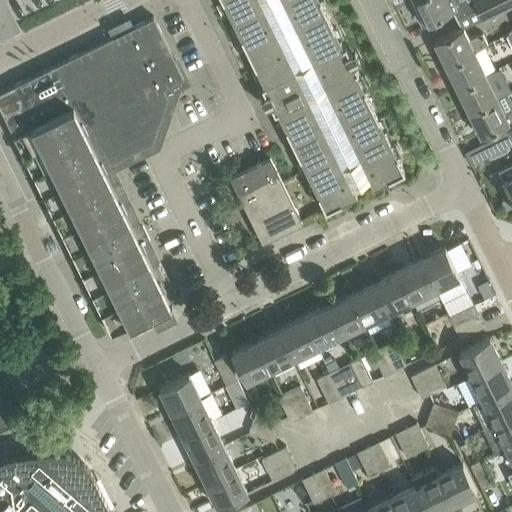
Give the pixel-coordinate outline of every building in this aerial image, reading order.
[(336,27),(335,26),(334,27),(321,0),(316,0),(315,0),(221,0),(222,1),(224,0),(229,0),(233,9),(227,12),(228,13),(229,12),(235,25),(234,26),(235,27),(241,24),(246,34),(240,37),(240,38),(242,38),(255,65),(254,66),(255,67),(261,64),(266,75),(260,78),(260,79),(261,78),(264,84),(262,85),(266,93),(264,93),(270,105),(271,104),(275,112),(277,111),(280,116),(279,117),(279,118),(281,117),(286,128),(285,129),(285,130),(286,129),(300,157),(299,157),(299,158),(301,158),(306,168),(304,169),(305,170),(306,169),(312,182),(311,183),(312,184),(318,181),(323,192),(317,195),(317,196),(319,195),(326,209),(357,194),(353,186),(369,178),(373,186),(405,171),(398,156),(399,156),(398,155),(392,158),(387,147),(393,144),(393,143),(391,144),(385,131),(386,130),(386,129),(380,132),(374,121),(380,118),(380,117),(379,118),(365,90),(366,90),(366,89),(360,92),(355,81),(361,78),(360,77),(359,78),(356,72),(359,71),(355,63),(356,62),(356,61),(354,62),(350,53),(351,52),(351,51),(349,52),(346,44),(343,45),(340,39),(342,39),(341,38),(335,41),(330,30),(336,27)] [(457,17),(491,0),(414,0),(426,22),(453,9),(457,17)] [(464,26),(464,27),(482,19),(483,20),(486,18),(501,11),(511,5),(511,0),(491,0),(457,17),(462,27),(464,26)] [(180,297),(169,303),(102,165),(152,141),(168,95),(163,87),(184,77),(154,16),(0,91),(0,106),(111,333),(151,313),(157,324),(177,313),(172,303),(181,299),(180,297)] [(470,39),(464,27),(464,26),(462,27),(434,40),(446,64),(475,50),(488,44),(482,32),(470,39)] [(458,88),(487,73),(475,50),(446,64),(458,88)] [(469,111),(498,97),(487,73),(458,88),(469,111)] [(511,119),(511,107),(505,111),(498,97),(469,111),(481,135),(511,119)] [(491,155),(511,144),(511,137),(508,130),(485,142),(491,155)] [(262,241),(303,222),(271,156),(261,161),(260,158),(256,160),(257,162),(230,176),(262,241)] [(511,163),(499,170),(511,197),(511,163)] [(511,197),(503,201),(507,209),(511,206),(511,197)] [(446,246),(422,258),(436,287),(443,302),(467,290),(460,275),(446,246)] [(412,299),(436,287),(422,258),(398,270),(412,299)] [(388,310),(412,299),(398,270),(374,282),(388,310)] [(364,322),(388,310),(374,282),(350,293),(364,322)] [(467,290),(443,302),(455,326),(479,314),(467,290)] [(340,334),(364,322),(350,293),(326,305),(340,334)] [(316,346),(340,334),(326,305),(302,317),(316,346)] [(460,337),(484,325),(479,314),(455,326),(460,337)] [(292,358),(316,346),(302,317),(278,328),(292,358)] [(268,369),(292,358),(278,328),(254,340),(268,369)] [(472,375),(501,361),(490,336),(460,350),(472,375)] [(246,380),(268,369),(254,340),(231,351),(246,380)] [(406,364),(397,346),(394,340),(383,345),(395,369),(406,364)] [(383,345),(361,356),(367,369),(371,367),(371,368),(379,364),(384,375),(395,369),(383,345)] [(215,359),(227,383),(238,378),(226,354),(215,359)] [(362,386),(373,380),(367,369),(361,356),(350,361),(362,386)] [(484,399),(511,384),(511,382),(501,361),(472,375),(484,399)] [(331,363),(327,365),(330,371),(328,372),(332,380),(340,396),(351,391),(342,373),(339,367),(334,369),(331,363)] [(416,386),(441,374),(435,363),(411,375),(416,386)] [(172,411),(201,396),(189,372),(160,386),(172,411)] [(329,402),(340,396),(328,372),(317,377),(329,402)] [(422,397),(429,393),(446,385),(441,374),(416,386),(422,397)] [(495,422),(511,414),(511,384),(484,399),(495,422)] [(313,410),(304,392),(301,385),(290,391),(302,415),(313,410)] [(291,420),(302,415),(290,391),(279,396),(291,420)] [(0,423),(11,418),(0,395),(0,423)] [(183,434),(212,420),(201,396),(172,411),(183,434)] [(459,411),(452,408),(434,401),(429,413),(455,422),(459,411)] [(279,429),(283,418),(258,408),(253,420),(279,429)] [(450,434),(455,422),(429,413),(425,424),(450,434)] [(507,446),(511,443),(511,414),(495,422),(507,446)] [(195,458),(224,444),(212,420),(183,434),(195,458)] [(275,441),(279,429),(253,420),(249,431),(275,441)] [(429,446),(420,427),(417,421),(406,427),(418,451),(429,446)] [(407,456),(418,451),(406,427),(395,432),(407,456)] [(391,464),(388,458),(379,440),(368,445),(380,470),(391,464)] [(207,481),(236,467),(224,444),(195,458),(207,481)] [(267,468),(292,456),(286,445),(262,457),(267,468)] [(369,475),(380,470),(368,445),(357,451),(369,475)] [(112,511),(95,477),(91,468),(87,464),(84,460),(82,458),(79,456),(75,453),(69,451),(65,450),(61,449),(58,449),(52,449),(15,453),(10,454),(6,455),(3,456),(0,457),(0,511),(112,511)] [(267,468),(273,479),(297,467),(292,456),(267,468)] [(358,480),(355,474),(346,456),(335,462),(347,486),(358,480)] [(494,483),(482,459),(471,464),(483,488),(494,483)] [(439,473),(453,503),(477,491),(463,461),(439,473)] [(219,506),(248,491),(236,467),(207,481),(219,506)] [(336,491),(333,485),(324,467),(313,473),(325,497),(336,491)] [(314,502),(325,497),(313,473),(302,478),(314,502)] [(428,511),(433,511),(453,503),(439,473),(415,485),(428,511)] [(398,511),(428,511),(415,485),(391,497),(398,511)] [(369,511),(398,511),(391,497),(368,508),(369,511)]
